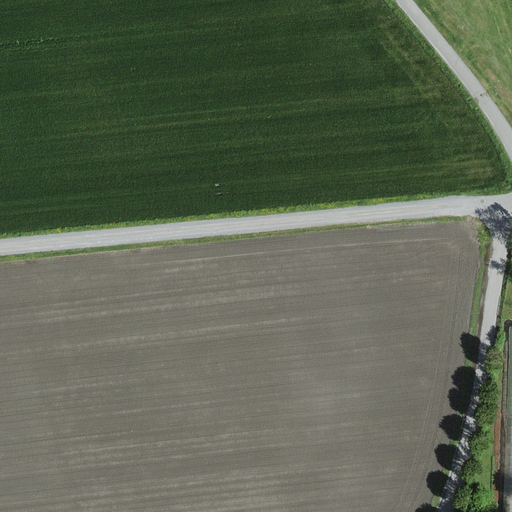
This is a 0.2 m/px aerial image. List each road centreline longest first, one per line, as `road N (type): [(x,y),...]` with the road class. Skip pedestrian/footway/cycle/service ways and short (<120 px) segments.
road 1 (track): [(506,204),(0,252)]
road 2 (track): [(511,135),(485,88),(412,0)]
